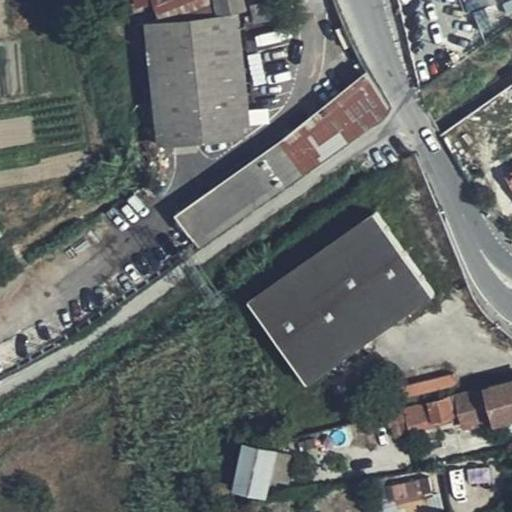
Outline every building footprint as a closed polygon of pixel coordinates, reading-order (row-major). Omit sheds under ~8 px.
[(155,0),(156,1),(163,17),(147,20),(141,21),(156,144),(252,135),(239,14),(230,15),(223,16),(217,0),(155,0)] [(217,0),(223,16),(230,15),(243,7),(241,0),(217,0)] [(280,16),(277,0),(268,0),(249,4),(254,21),(280,16)] [(163,17),(156,1),(143,7),(147,20),(163,17)] [(391,108),(369,73),(181,210),(207,244),(391,108)] [(316,375),(440,288),(381,206),(257,294),(316,375)] [(499,423),(511,419),(511,381),(507,383),(490,387),(498,419),(499,423)] [(490,387),(458,395),(466,427),(498,419),(490,387)] [(448,398),(431,402),(435,420),(453,415),(448,398)] [(411,407),(417,432),(436,426),(435,420),(431,402),(411,407)] [(411,407),(393,412),(396,424),(399,423),(401,435),(417,432),(411,407)] [(277,451),(249,445),(246,445),(237,490),(266,497),(277,451)] [(420,511),(445,507),(437,472),(396,482),(402,511),(420,511)]
